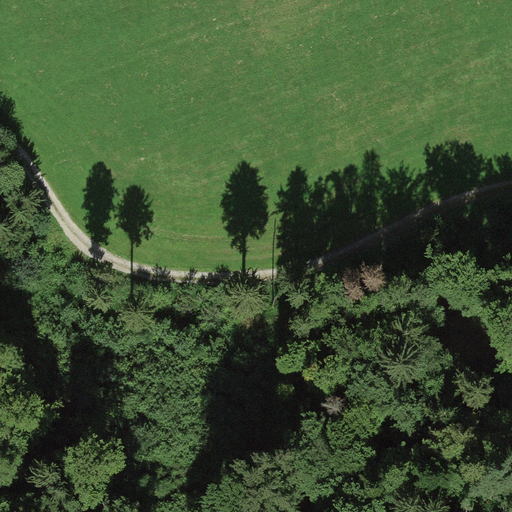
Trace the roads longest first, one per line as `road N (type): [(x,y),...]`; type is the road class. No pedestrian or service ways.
road 1 (track): [(0,144),(37,181),(65,234),(128,268),(214,279),(317,266),(441,206),(511,194)]
road 2 (track): [(511,409),(236,351),(149,304),(128,268)]
